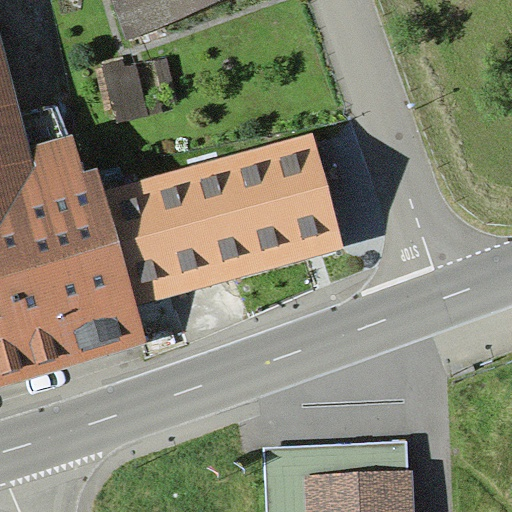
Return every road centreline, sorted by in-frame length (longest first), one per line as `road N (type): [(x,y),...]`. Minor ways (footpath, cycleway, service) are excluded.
road 1 (tertiary): [(0,456),(440,300)]
road 2 (residential): [(340,0),(440,300)]
